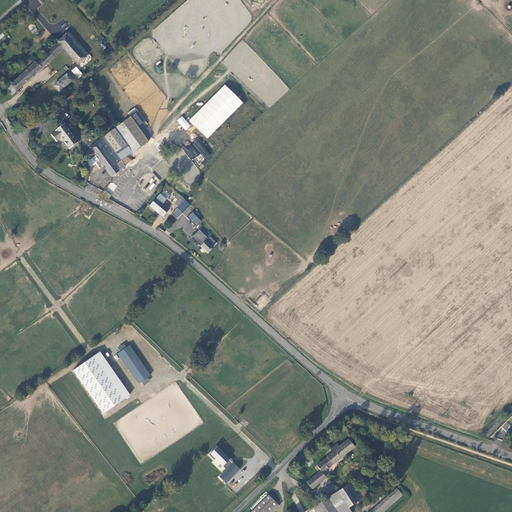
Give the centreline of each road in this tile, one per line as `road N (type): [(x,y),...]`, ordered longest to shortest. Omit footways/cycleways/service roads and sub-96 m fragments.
road 1 (unclassified): [(348,399),(177,248),(43,170),(0,113)]
road 2 (track): [(279,469),(131,333),(39,388)]
road 3 (unclassified): [(511,456),(348,399)]
road 4 (unclassified): [(235,511),(348,399)]
